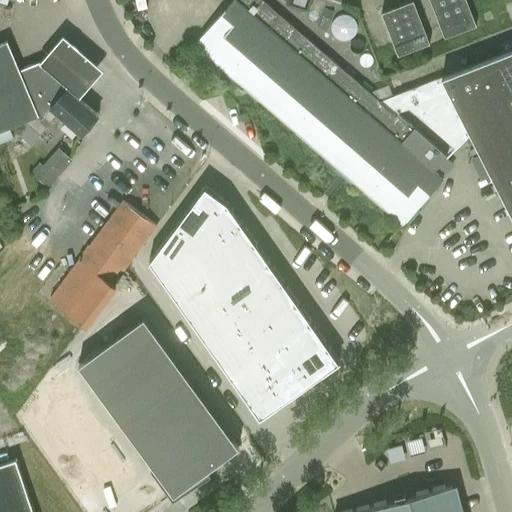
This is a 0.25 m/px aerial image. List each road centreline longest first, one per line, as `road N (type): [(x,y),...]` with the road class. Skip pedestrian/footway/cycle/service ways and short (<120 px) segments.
road 1 (unclassified): [(447,356),(394,292),(123,49),(99,0)]
road 2 (unclassified): [(251,511),(346,419),(447,356)]
road 3 (unclassified): [(509,511),(476,406),(447,356)]
